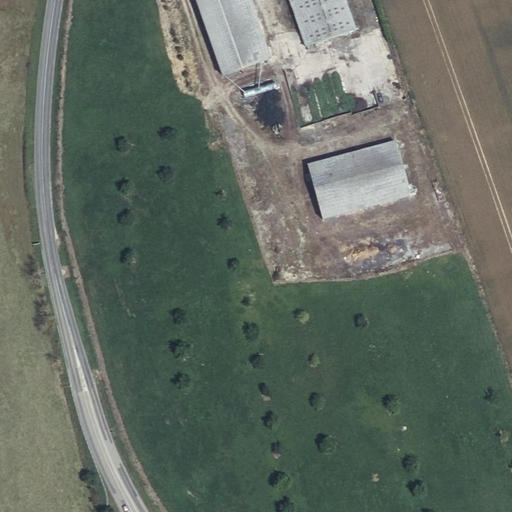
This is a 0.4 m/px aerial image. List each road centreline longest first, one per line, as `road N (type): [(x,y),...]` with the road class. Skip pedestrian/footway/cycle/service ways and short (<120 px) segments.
road 1 (secondary): [(66,319),(44,164),(44,91),(58,0)]
road 2 (secondary): [(142,511),(109,453),(66,319)]
road 3 (secondary): [(66,319),(89,415),(127,511)]
